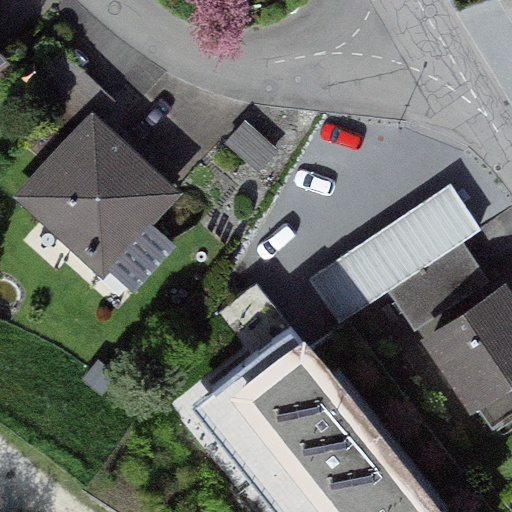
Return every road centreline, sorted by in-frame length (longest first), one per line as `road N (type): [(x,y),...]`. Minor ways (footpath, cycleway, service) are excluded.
road 1 (residential): [(117,0),(193,53),(259,66),(301,62),(423,25)]
road 2 (residential): [(423,25),(511,149)]
road 3 (track): [(0,447),(103,511)]
